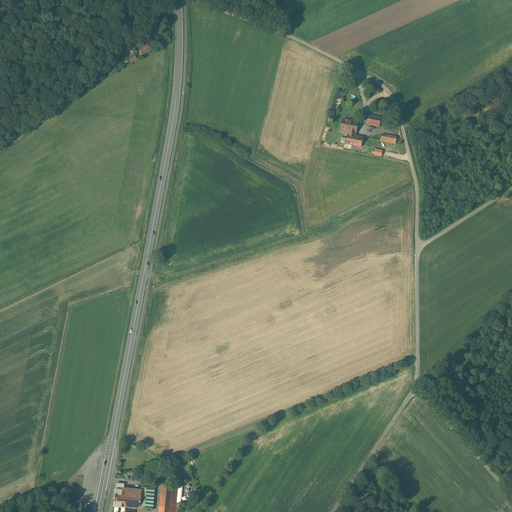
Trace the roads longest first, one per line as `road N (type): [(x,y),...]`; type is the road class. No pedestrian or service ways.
road 1 (primary): [(177,0),(171,128),(97,511)]
road 2 (unclassified): [(417,245),(416,186),(387,90),(301,42),(193,0)]
road 3 (unclassified): [(332,511),(415,388)]
road 4 (unclassified): [(511,496),(415,388)]
road 5 (unclassified): [(415,388),(417,245)]
road 6 (track): [(0,151),(103,71)]
